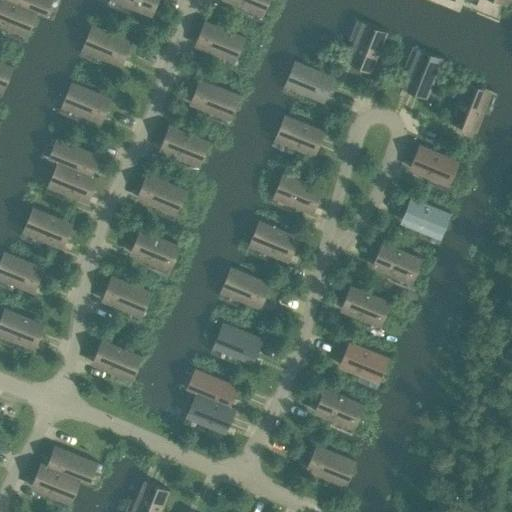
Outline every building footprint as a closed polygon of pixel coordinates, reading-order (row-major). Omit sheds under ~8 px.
[(10,0),(0,0),(0,24),(7,27),(9,22),(26,29),(34,10),(10,0)] [(10,0),(34,10),(43,14),(48,0),(10,0)] [(158,0),(130,0),(134,2),(132,7),(142,11),(144,6),(154,10),(158,0)] [(245,1),(262,8),(265,0),(233,0),(233,2),(243,7),(245,1)] [(204,20),(197,40),(234,55),(242,35),(204,20)] [(105,52),(124,60),(132,41),(95,25),(87,45),(105,52)] [(360,43),(354,41),(350,51),(355,53),(351,63),(371,71),(384,39),(386,34),(367,26),(360,43)] [(437,74),(442,61),(423,53),(407,90),(427,98),(437,74)] [(311,66),(297,60),(289,80),(324,94),(326,96),(335,76),(311,66)] [(0,84),(2,85),(10,66),(5,63),(0,61),(0,84)] [(199,78),(191,98),(229,112),(237,93),(199,78)] [(74,81),(66,101),(103,116),(111,97),(74,81)] [(466,128),(469,129),(473,119),(478,121),(482,111),(477,109),(484,92),(465,84),(449,121),(466,128)] [(304,150),(306,145),(316,149),(325,129),(292,116),(287,114),(279,133),(296,141),(294,146),(304,150)] [(206,138),(200,136),(168,123),(161,143),(171,147),(169,152),(179,156),(181,151),(197,158),(198,158),(206,138)] [(89,172),(96,152),(59,137),(51,157),(60,161),(60,160),(88,172),(89,172)] [(419,143),(411,162),(421,167),(419,172),(429,176),(431,171),(448,178),(457,158),(419,143)] [(59,163),(52,180),(69,187),(67,193),(77,197),(79,191),(90,195),(98,175),(89,172),(88,172),(60,160),(60,161),(59,163)] [(175,207),(183,187),(146,172),(138,191),(175,207)] [(278,192),(315,207),(323,188),(286,172),(278,192)] [(411,196),(402,216),(413,220),(410,225),(420,229),(423,224),(440,231),(448,212),(411,196)] [(43,239),(53,243),(55,238),(65,242),(73,222),(36,207),(28,226),(45,233),(43,239)] [(299,236),(262,220),(253,240),(271,247),(268,252),(278,256),(281,251),(291,255),(299,236)] [(168,262),(176,243),(139,227),(131,247),(141,251),(139,256),(149,260),(151,255),(168,262)] [(391,274),(394,269),(411,276),(419,256),(382,241),(374,260),(384,265),(382,270),(391,274)] [(7,251),(0,267),(0,270),(36,286),(44,266),(14,254),(7,251)] [(270,282),(241,270),(233,267),(225,286),(229,288),(260,301),(262,302),(270,282)] [(111,274),(103,294),(141,309),(149,290),(111,274)] [(360,318),(362,312),(379,319),(387,300),(350,284),(342,304),(352,308),(350,313),(360,318)] [(13,309),(8,307),(0,325),(0,326),(16,334),(14,339),(24,343),(26,338),(37,342),(45,323),(13,309)] [(225,322),(217,342),(255,357),(263,338),(225,322)] [(102,338),(93,357),(104,361),(101,367),(111,371),(114,366),(131,373),(139,353),(138,353),(102,338)] [(349,340),(340,359),(351,364),(348,369),(358,373),(360,368),(378,375),(386,355),(349,340)] [(189,388),(198,392),(227,403),(235,383),(198,369),(197,368),(189,388)] [(324,387),(316,406),(326,411),(324,416),(334,420),(336,415),(353,422),(361,402),(324,387)] [(215,428),(218,422),(228,426),(236,406),(227,403),(198,392),(198,394),(190,411),(208,418),(205,424),(215,428)] [(345,479),(353,459),(348,457),(316,444),(308,463),(340,477),(345,479)] [(77,475),(77,476),(86,479),(94,459),(56,445),(49,464),(77,475)] [(42,484),(40,490),(50,494),(52,488),(69,495),(77,476),(77,475),(49,464),(39,460),(32,480),(42,484)] [(146,491),(141,489),(136,499),(142,501),(137,511),(160,511),(170,489),(150,481),(146,491)]
